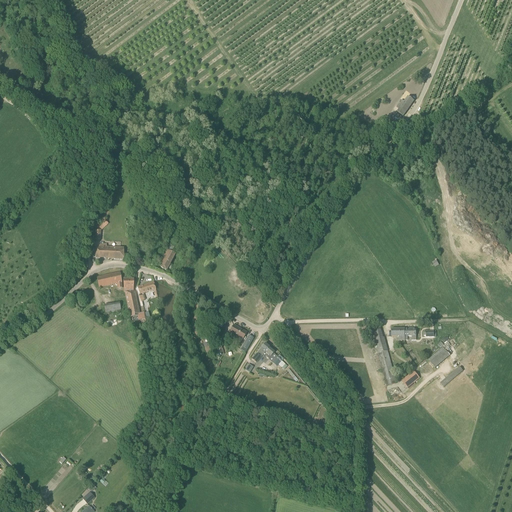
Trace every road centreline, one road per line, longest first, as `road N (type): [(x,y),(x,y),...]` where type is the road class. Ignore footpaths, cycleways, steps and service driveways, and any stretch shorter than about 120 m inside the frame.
road 1 (unclassified): [(277,314),(347,194),(413,113),(460,0)]
road 2 (unclassified): [(0,346),(105,266),(165,277),(264,332),(277,314)]
road 3 (unclassified): [(358,511),(351,401),(277,314)]
road 4 (track): [(186,89),(400,129)]
road 5 (track): [(277,314),(294,322),(429,323)]
road 6 (track): [(278,308),(190,202)]
road 7 (track): [(58,152),(92,201),(92,272)]
